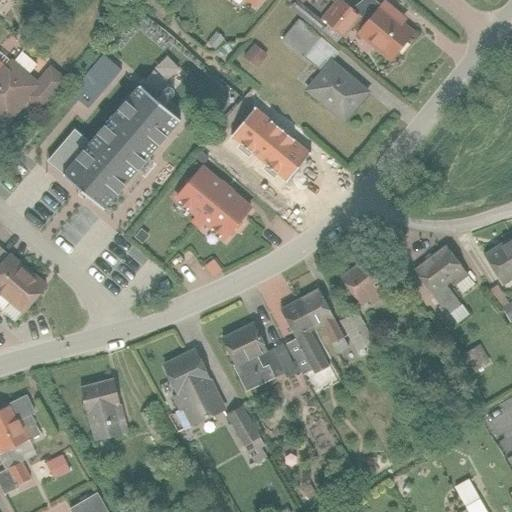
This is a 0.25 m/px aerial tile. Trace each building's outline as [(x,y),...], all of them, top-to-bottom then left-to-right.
[(289,0),(276,0),(302,20),(307,14),(289,0)] [(342,8),(331,0),(318,0),(306,17),(326,31),(342,8)] [(400,22),(371,0),(361,0),(341,26),(375,53),(400,22)] [(280,13),(265,32),(287,49),(301,30),(280,13)] [(164,113),(135,89),(161,59),(147,47),(122,77),(121,76),(44,165),(87,202),(164,113)] [(354,84),(313,51),(287,84),(328,116),(354,84)] [(101,63),(86,52),(63,83),(77,94),(101,63)] [(0,105),(22,77),(0,60),(0,105)] [(31,103),(51,72),(35,62),(15,92),(31,103)] [(284,123),(259,102),(251,112),(276,132),(284,123)] [(298,165),(247,124),(229,146),(280,187),(298,165)] [(207,230),(230,200),(181,164),(160,191),(181,207),(177,211),(185,217),(186,214),(207,230)] [(511,218),(465,245),(485,281),(511,265),(511,218)] [(430,237),(396,264),(411,282),(411,283),(431,307),(445,296),(431,277),(450,262),(430,237)] [(170,252),(154,239),(147,248),(162,261),(170,252)] [(371,274),(349,251),(323,275),(344,297),(350,292),(356,299),(370,285),(365,280),(371,274)] [(30,279),(0,253),(0,299),(7,305),(30,279)] [(328,327),(304,280),(281,292),(297,323),(308,317),(316,333),(328,327)] [(297,323),(281,292),(263,302),(296,361),(308,355),(292,324),(297,323)] [(362,340),(342,304),(333,310),(353,345),(362,340)] [(326,314),(346,349),(353,345),(333,310),(326,314)] [(237,314),(202,331),(228,384),(258,370),(252,358),(245,362),(238,349),(251,343),(237,314)] [(278,362),(266,339),(258,343),(270,366),(278,362)] [(471,355),(462,339),(448,347),(457,363),(471,355)] [(210,401),(179,340),(143,358),(174,419),(210,401)] [(110,422),(98,371),(62,380),(74,431),(110,422)] [(12,385),(0,391),(0,437),(20,427),(8,404),(19,399),(12,385)] [(244,429),(226,399),(212,407),(229,438),(244,429)] [(511,422),(501,427),(510,448),(511,447),(511,422)] [(47,444),(30,452),(37,468),(55,461),(47,444)] [(9,453),(0,457),(0,477),(17,468),(9,453)] [(86,511),(91,510),(76,483),(50,498),(58,511),(60,511),(65,510),(66,511),(86,511)] [(475,511),(467,494),(466,493),(453,500),(456,505),(459,511),(475,511)]
